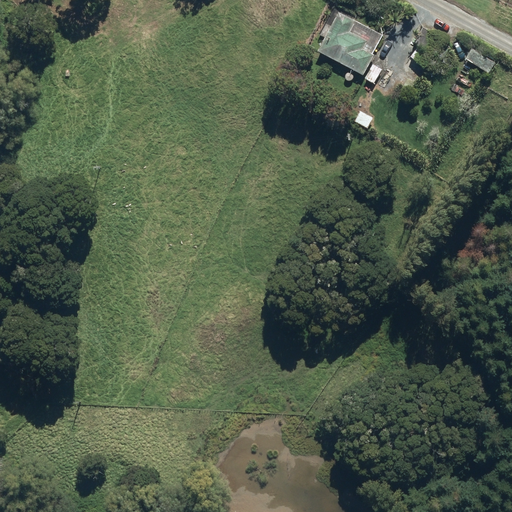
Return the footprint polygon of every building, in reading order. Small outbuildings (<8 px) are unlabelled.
[(352,32),(356,25),(337,16),(318,53),(363,75),(373,56),(361,49),(366,39),(352,32)] [(443,35),(441,39),(422,29),(414,44),(441,59),(444,54),(446,55),(454,41),(443,35)] [(497,62),(472,46),(464,58),(489,75),(497,62)] [(431,59),(417,48),(410,57),(424,68),(431,59)] [(375,119),(361,109),(353,121),(367,131),(375,119)]
